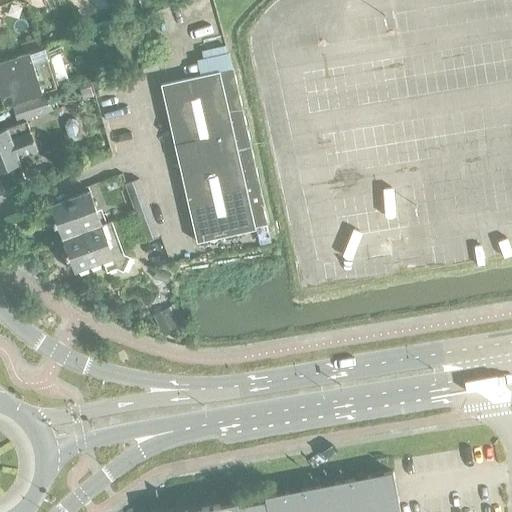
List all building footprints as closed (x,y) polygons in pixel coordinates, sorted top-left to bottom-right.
[(0,60),(0,96),(3,105),(58,88),(56,82),(68,78),(60,53),(48,57),(46,48),(45,47),(0,60)] [(196,242),(254,228),(267,226),(262,205),(264,205),(232,67),(160,83),(196,242)] [(12,106),(18,123),(0,129),(0,170),(20,163),(17,157),(38,149),(26,118),(51,110),(46,95),(12,106)] [(65,126),(68,137),(70,139),(74,141),(78,140),(81,137),(82,133),(79,121),(76,119),(72,118),(68,119),(66,122),(65,126)] [(125,183),(135,211),(148,206),(138,178),(125,183)] [(56,225),(62,238),(111,220),(111,219),(101,223),(89,190),(65,199),(67,204),(51,209),(54,219),(52,220),(54,226),(56,225)] [(159,235),(148,206),(135,211),(146,240),(159,235)] [(111,220),(62,238),(67,252),(64,253),(66,259),(69,258),(72,267),(88,261),(90,266),(103,261),(106,271),(116,267),(122,270),(129,256),(122,253),(111,221),(111,220)] [(165,311),(153,318),(163,337),(175,330),(165,311)] [(400,511),(392,470),(215,504),(216,511),(400,511)]
